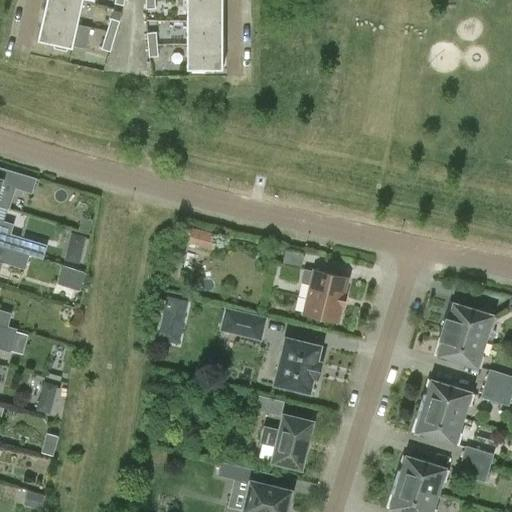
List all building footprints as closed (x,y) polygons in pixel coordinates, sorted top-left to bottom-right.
[(77,25),(83,1),(77,0),(46,0),(43,17),(77,25)] [(155,9),(155,0),(146,1),(146,9),(155,9)] [(222,21),(222,0),(186,0),(187,21),(222,21)] [(72,49),(77,25),(43,17),(37,41),(54,45),(54,47),(67,50),(67,48),(72,49)] [(111,19),(106,34),(115,37),(119,22),(111,19)] [(222,46),(222,21),(187,21),(187,45),(222,46)] [(157,45),(156,33),(147,34),(148,46),(157,45)] [(115,37),(106,34),(101,50),(110,52),(115,37)] [(158,57),(157,45),(148,46),(149,57),(158,57)] [(222,70),(222,46),(187,45),(187,70),(192,70),(192,72),(205,72),(205,70),(222,70)] [(0,193),(13,197),(16,189),(32,194),(36,179),(10,171),(6,182),(0,180),(0,193)] [(191,225),(187,242),(213,248),(217,231),(191,225)] [(40,243),(10,234),(6,248),(29,255),(35,257),(40,243)] [(66,257),(81,261),(87,237),(72,234),(66,257)] [(25,269),(29,255),(6,248),(2,260),(2,262),(3,262),(25,269)] [(286,251),(282,265),(300,269),(303,255),(286,251)] [(81,289),(86,270),(63,264),(58,283),(81,289)] [(301,282),(311,284),(304,314),(337,322),(341,306),(343,307),(346,295),(344,294),(347,278),(314,270),(314,272),(304,269),(301,282)] [(163,311),(185,316),(188,302),(166,297),(163,311)] [(443,329),(484,341),(488,328),(493,329),(496,317),(450,303),(443,329)] [(228,310),(226,309),(225,311),(226,311),(222,328),(221,328),(221,330),(223,331),(223,330),(259,339),(261,340),(261,338),(261,337),(265,321),(266,319),(264,318),(264,319),(228,310)] [(0,325),(16,330),(6,327),(10,314),(0,311),(0,325)] [(0,349),(10,352),(16,330),(0,325),(0,349)] [(484,341),(443,329),(435,354),(481,368),(484,357),(480,355),(484,341)] [(320,348),(321,346),(319,345),(319,346),(287,338),(285,337),(284,339),(285,340),(282,353),(281,353),(281,355),(278,367),(278,369),(275,382),(274,382),(274,384),(276,385),(308,392),(308,393),(310,393),(310,391),(313,377),(315,378),(317,379),(318,377),(317,377),(320,364),(321,364),(321,362),(319,361),(319,362),(317,361),(320,348)] [(486,384),(511,392),(511,377),(490,370),(486,384)] [(421,406),(462,418),(466,405),(471,406),(474,394),(428,380),(421,406)] [(54,412),(59,384),(43,381),(38,409),(54,412)] [(511,392),(486,384),(481,397),(508,406),(511,393),(511,392)] [(258,408),(281,414),(284,402),(261,396),(258,408)] [(462,418),(421,406),(413,431),(459,445),(462,434),(458,432),(462,418)] [(301,469),(312,422),(284,416),(280,432),(265,428),(261,444),(276,448),(273,462),(301,469)] [(493,455),(466,447),(462,460),(489,469),(493,455)] [(395,482),(437,494),(441,481),(445,482),(449,470),(403,456),(395,482)] [(485,482),(489,469),(462,460),(458,474),(485,482)] [(244,482),(247,469),(221,463),(218,476),(244,482)] [(285,511),(290,492),(287,491),(251,482),(244,511),(246,511),(285,511)] [(437,494),(395,482),(387,507),(403,511),(436,511),(437,509),(432,508),(437,494)]
